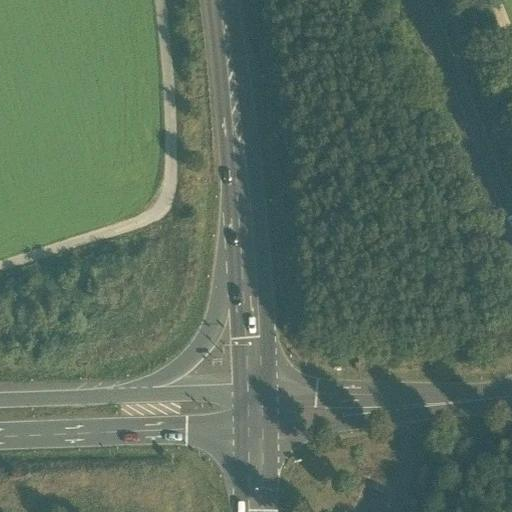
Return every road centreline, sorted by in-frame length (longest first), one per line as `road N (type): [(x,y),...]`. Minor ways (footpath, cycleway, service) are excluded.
road 1 (unclassified): [(0,268),(162,209),(171,177),(158,0)]
road 2 (motorway): [(239,170),(219,297),(200,347),(167,377),(109,393)]
road 3 (tertiary): [(511,246),(412,0)]
road 4 (motorway): [(0,434),(255,428)]
road 5 (primary): [(255,428),(487,400)]
road 6 (primary): [(487,400),(254,392)]
road 7 (primary): [(254,392),(239,170)]
road 8 (primary): [(239,170),(220,0)]
road 9 (motorway): [(254,392),(109,393)]
